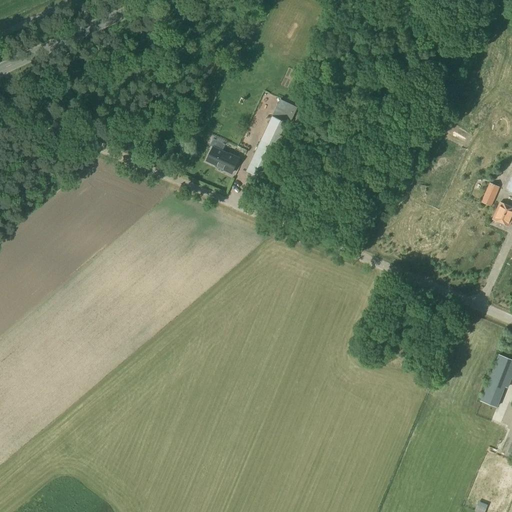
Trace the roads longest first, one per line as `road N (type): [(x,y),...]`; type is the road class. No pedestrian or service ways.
road 1 (unclassified): [(511,321),(0,101)]
road 2 (tertiary): [(0,70),(164,0)]
